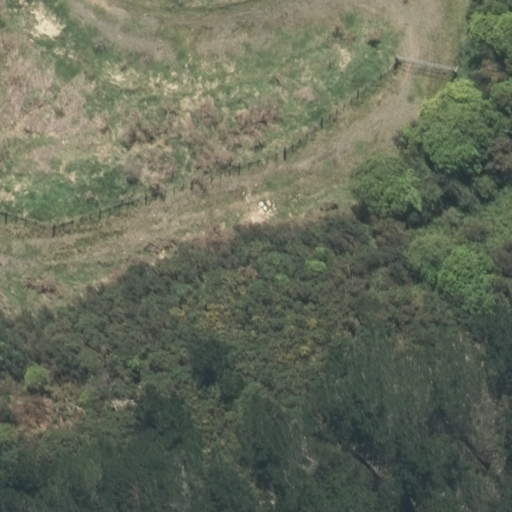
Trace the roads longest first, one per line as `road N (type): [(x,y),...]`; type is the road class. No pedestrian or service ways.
road 1 (track): [(405,0),(425,19),(426,58),(412,102),(365,145),(240,200),(120,236),(54,246),(0,237)]
road 2 (track): [(76,0),(109,25),(177,38),(261,27),(353,0)]
